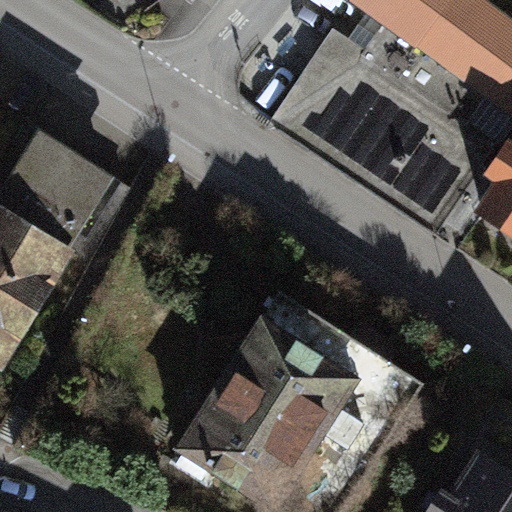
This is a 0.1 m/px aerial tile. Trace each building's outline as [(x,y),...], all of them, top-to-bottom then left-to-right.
[(511,16),(490,0),(351,0),(382,23),(365,48),(331,26),(269,121),(436,233),(495,137),(469,122),(483,96),(511,114),(511,16)] [(46,119),(0,202),(0,353),(19,364),(129,164),(46,119)] [(511,139),(504,133),(481,170),(492,176),(472,208),(511,234),(511,139)] [(351,511),(443,374),(295,276),(188,437),(302,511),(351,511)] [(511,511),(511,468),(474,444),(447,487),(438,482),(419,511),(511,511)]
